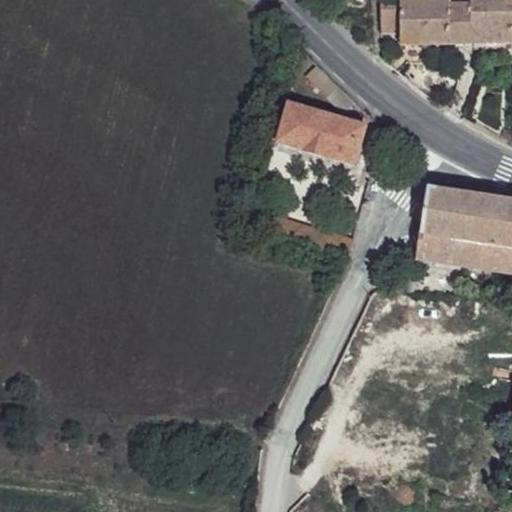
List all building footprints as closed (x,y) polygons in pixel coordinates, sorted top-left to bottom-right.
[(451,0),(404,1),(403,23),(405,45),(452,45),(453,8),(451,0)] [(475,44),(511,43),(511,0),(474,0),(475,8),(475,44)] [(404,1),(383,1),(383,22),(403,23),(404,1)] [(462,7),(453,8),(452,45),(475,44),(475,8),(462,7)] [(361,128),(285,110),(279,148),(351,168),(361,128)] [(511,203),(433,190),(424,235),(511,250),(511,203)] [(353,236),(242,211),(239,229),(347,254),(353,236)] [(511,250),(424,235),(419,263),(511,276),(511,250)] [(417,276),(391,273),(389,289),(417,290),(417,276)] [(448,415),(409,403),(403,425),(418,432),(420,427),(450,436),(453,425),(448,423),(448,415)] [(418,432),(407,461),(465,479),(476,447),(450,436),(420,427),(418,432)]
